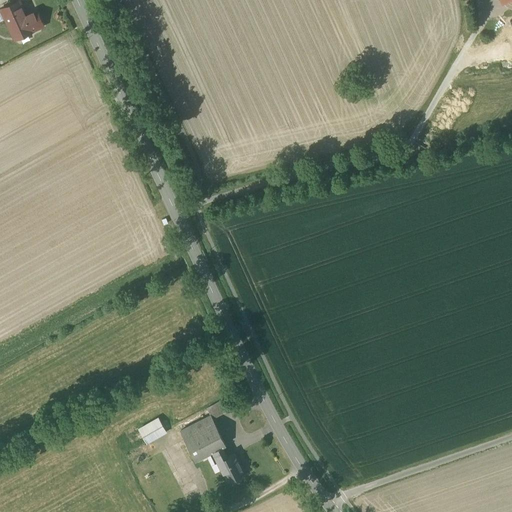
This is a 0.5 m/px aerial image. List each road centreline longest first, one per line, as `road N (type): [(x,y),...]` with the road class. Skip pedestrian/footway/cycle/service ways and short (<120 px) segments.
road 1 (tertiary): [(326,504),(259,389),(77,0)]
road 2 (unclassified): [(326,504),(511,440)]
